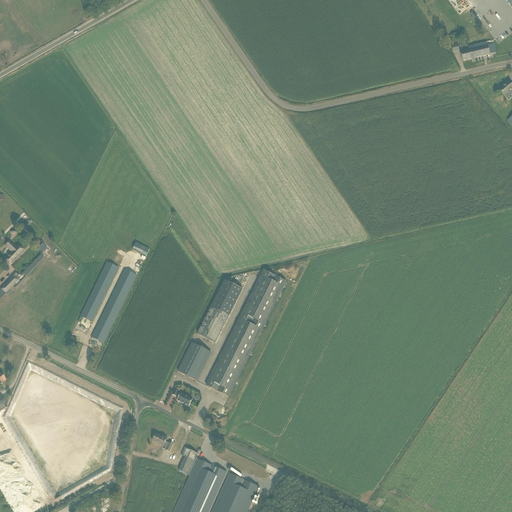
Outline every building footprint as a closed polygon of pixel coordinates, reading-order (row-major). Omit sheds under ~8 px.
[(468,50),(460,52),(461,57),(463,61),(496,53),(495,52),(494,48),(494,45),(491,45),(487,46),(486,42),(467,46),(468,50)] [(504,85),(505,85),(499,90),(505,97),(511,90),(511,85),(511,86),(508,82),(504,85)] [(41,250),(44,246),(38,240),(36,243),(38,245),(37,247),(41,250)] [(150,250),(146,248),(148,245),(138,240),(132,250),(146,257),(150,250)] [(7,257),(3,261),(9,266),(23,252),(17,246),(16,248),(9,242),(5,246),(11,252),(7,257)] [(107,263),(81,317),(92,322),(119,268),(107,263)] [(124,270),(91,338),(103,344),(137,276),(124,270)] [(243,314),(206,386),(228,397),(286,283),(264,271),(242,314),(243,314)] [(17,281),(16,281),(12,277),(1,289),(6,293),(17,281)] [(211,307),(198,334),(216,343),(229,316),(243,289),(225,280),(211,307)] [(192,344),(178,373),(196,382),(210,353),(192,344)] [(175,388),(172,395),(176,398),(180,390),(175,388)] [(180,394),(177,401),(189,407),(193,400),(180,394)] [(0,511),(54,511),(62,507),(18,431),(0,441),(0,511)] [(173,445),(169,443),(169,444),(165,442),(167,438),(163,436),(163,438),(156,435),(152,442),(157,444),(163,447),(163,446),(167,447),(166,451),(169,452),(171,449),(173,445)] [(195,461),(198,454),(185,448),(181,456),(185,458),(179,471),(189,476),(195,461)] [(184,488),(173,511),(209,511),(227,473),(197,460),(184,488)] [(247,511),(259,487),(229,474),(212,511),(247,511)]
